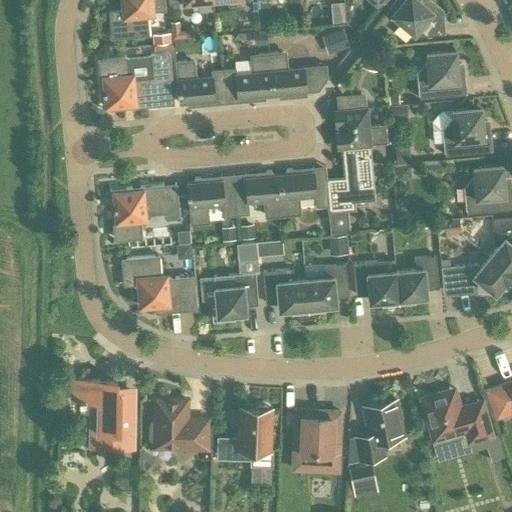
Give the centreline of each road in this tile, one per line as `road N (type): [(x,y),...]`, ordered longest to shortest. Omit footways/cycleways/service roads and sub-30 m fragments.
road 1 (residential): [(511,328),(364,366),(321,369),(134,347),(96,320),(87,299),(76,148)]
road 2 (residential): [(127,145),(162,159),(297,147),(306,124),(291,115),(159,128)]
road 3 (residential): [(76,148),(62,45),(71,0)]
